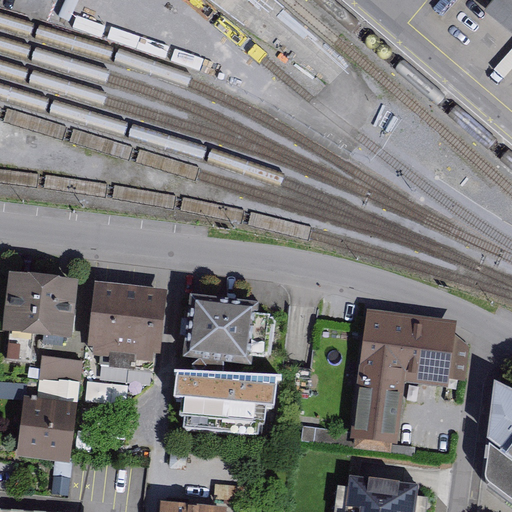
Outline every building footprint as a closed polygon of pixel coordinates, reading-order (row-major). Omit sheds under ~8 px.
[(511,0),(491,0),(511,17),(511,0)] [(73,286),(13,279),(7,330),(10,330),(6,360),(30,363),(33,334),(67,338),(73,286)] [(162,297),(98,290),(91,353),(101,354),(100,365),(153,371),(162,297)] [(262,315),(194,305),(185,365),(205,368),(253,375),(262,315)] [(450,332),(370,323),(355,434),(358,434),(356,447),(388,451),(390,439),(392,439),(401,372),(463,380),(467,345),(450,332)] [(43,355),(42,375),(83,376),(83,356),(43,355)] [(205,368),(179,381),(178,403),(187,404),(185,434),(261,441),(263,412),(277,414),(279,389),(253,375),(205,368)] [(89,381),(89,400),(121,400),(121,381),(89,381)] [(511,395),(498,390),(489,490),(511,506),(511,395)] [(53,403),(28,400),(22,447),(61,452),(60,457),(67,458),(73,415),(52,412),(53,403)] [(415,511),(419,484),(349,476),(344,511),(415,511)]
